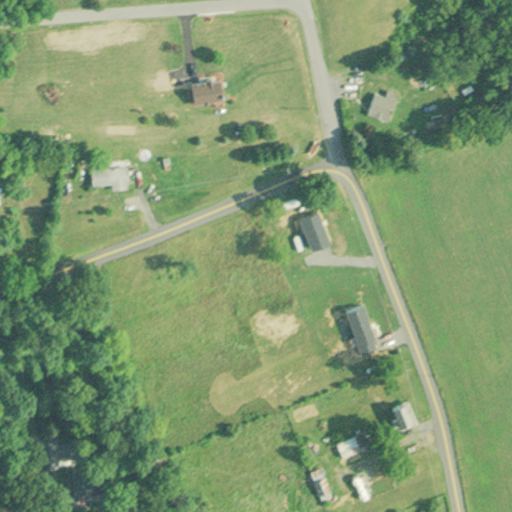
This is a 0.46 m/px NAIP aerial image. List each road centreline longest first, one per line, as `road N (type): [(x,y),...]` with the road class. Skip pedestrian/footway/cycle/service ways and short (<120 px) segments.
road 1 (residential): [(0,290),(339,161),(419,355),(458,511)]
road 2 (residential): [(300,0),(0,16)]
road 3 (residential): [(339,161),(300,0)]
